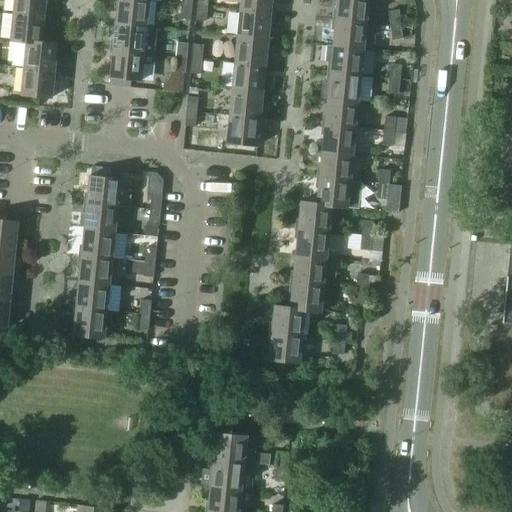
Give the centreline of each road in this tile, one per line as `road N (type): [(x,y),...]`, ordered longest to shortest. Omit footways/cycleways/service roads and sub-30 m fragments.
road 1 (unclassified): [(410,511),(455,0)]
road 2 (residential): [(199,159),(0,135)]
